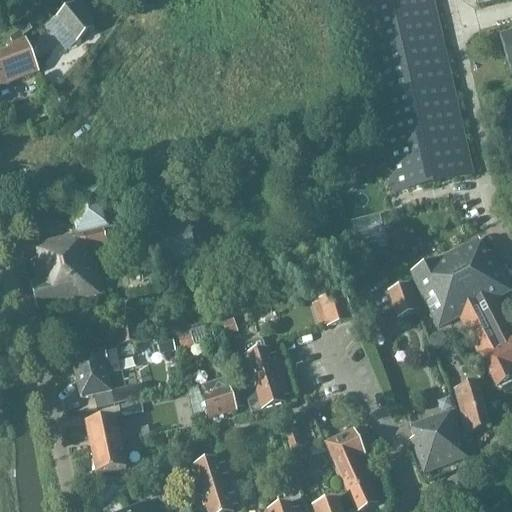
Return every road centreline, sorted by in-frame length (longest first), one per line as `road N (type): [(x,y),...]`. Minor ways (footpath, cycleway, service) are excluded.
road 1 (residential): [(73,511),(0,207)]
road 2 (track): [(493,230),(446,0)]
road 3 (residential): [(423,511),(347,354)]
